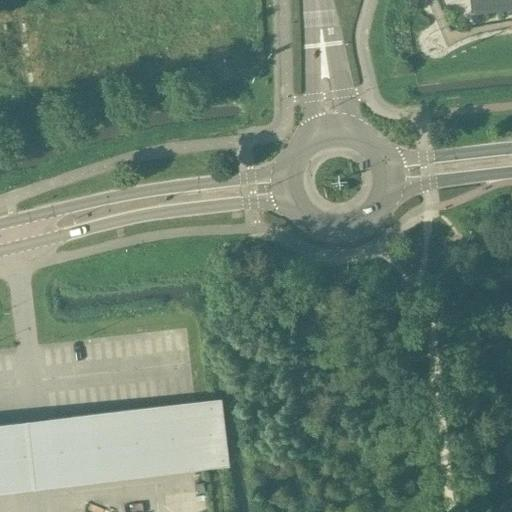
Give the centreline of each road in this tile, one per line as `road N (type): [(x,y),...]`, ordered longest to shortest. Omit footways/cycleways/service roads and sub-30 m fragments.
road 1 (tertiary): [(0,250),(142,215),(252,202),(298,213)]
road 2 (tertiary): [(291,159),(267,174),(122,195),(0,224)]
road 3 (unclassified): [(317,2),(306,140)]
road 4 (unclassified): [(358,134),(317,2)]
road 5 (tertiary): [(511,148),(402,158),(376,147)]
road 6 (tertiary): [(384,200),(424,183),(511,173)]
